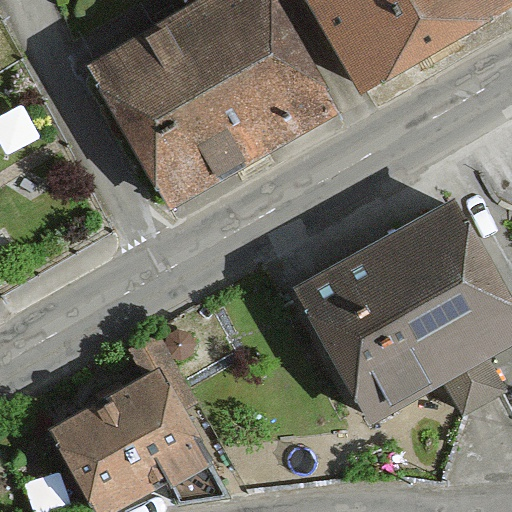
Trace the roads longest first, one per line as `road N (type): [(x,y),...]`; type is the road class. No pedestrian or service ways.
road 1 (tertiary): [(160,272),(511,80)]
road 2 (residential): [(160,272),(25,0)]
road 3 (tertiary): [(0,365),(160,272)]
